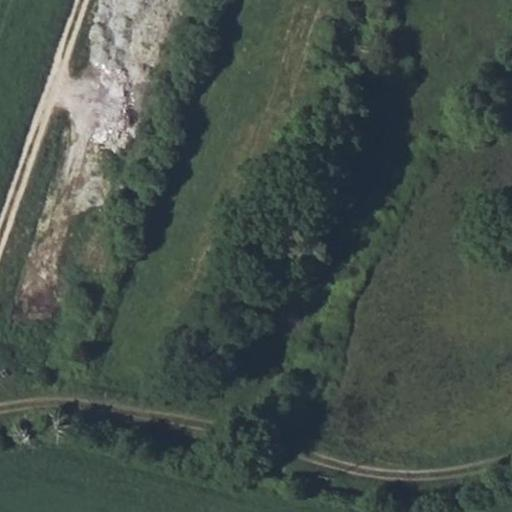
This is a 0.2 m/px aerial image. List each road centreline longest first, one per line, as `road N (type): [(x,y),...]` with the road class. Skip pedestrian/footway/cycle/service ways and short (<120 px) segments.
road 1 (track): [(0,411),(106,411),(218,428),(400,477),(511,460)]
road 2 (track): [(83,0),(0,235)]
